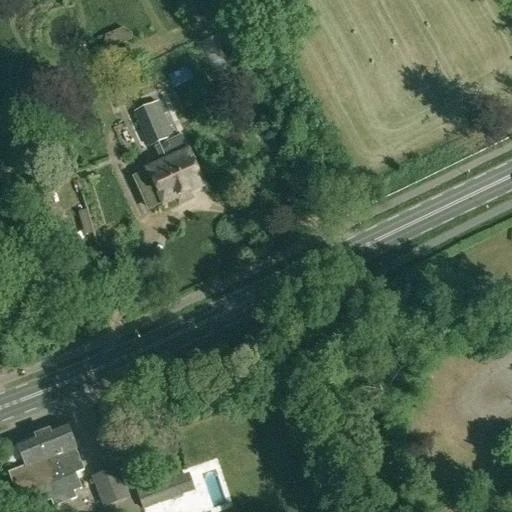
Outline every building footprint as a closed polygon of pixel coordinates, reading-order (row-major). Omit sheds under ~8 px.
[(122,29),(104,36),(102,46),(106,50),(130,41),(130,35),(122,29)] [(134,113),(149,148),(174,137),(157,102),(134,113)] [(143,192),(151,208),(164,202),(165,203),(205,185),(183,137),(158,148),(165,164),(150,171),(157,186),(143,192)] [(66,242),(56,211),(48,213),(58,245),(66,242)] [(303,347),(308,356),(312,353),(313,354),(335,343),(327,329),(308,339),(310,343),(303,347)] [(18,444),(34,490),(40,504),(51,499),(54,505),(74,497),(71,491),(79,488),(73,473),(81,470),(64,426),(18,444)] [(91,477),(103,508),(129,498),(117,468),(91,477)] [(136,492),(143,511),(169,511),(184,507),(173,478),(136,492)]
